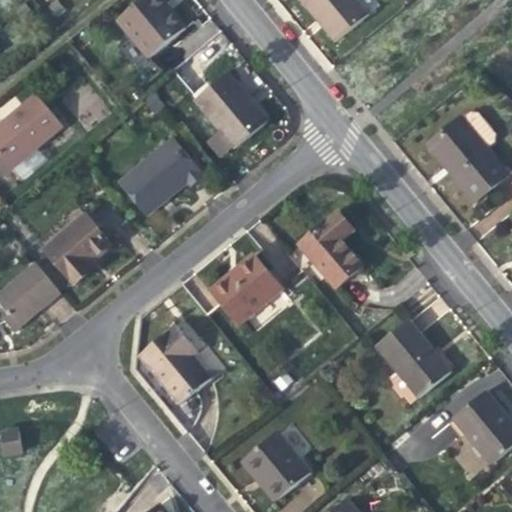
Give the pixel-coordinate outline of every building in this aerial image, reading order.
[(149,59),(185,29),(176,19),(169,10),(171,8),(163,0),(140,0),(117,20),(149,59)] [(357,0),(301,0),(317,19),(336,42),(370,15),(357,0)] [(194,100),(221,132),(235,149),(268,122),(251,101),(228,72),(194,100)] [(12,114),(0,124),(0,156),(11,170),(64,127),(36,94),(12,114)] [(462,118),(428,145),(453,175),(474,201),(508,174),(462,118)] [(222,160),(235,149),(221,132),(208,143),(222,160)] [(173,138),(119,183),(147,216),(171,196),(188,183),(191,186),(204,175),(173,138)] [(338,210),(333,214),(350,235),(356,231),(338,210)] [(343,241),(350,235),(333,214),(298,242),(336,288),(363,266),(351,251),(343,241)] [(86,215),(45,249),(75,285),(93,270),(89,265),(94,261),(112,246),(86,215)] [(284,289),(255,253),(233,271),(209,290),(239,326),(284,289)] [(0,292),(0,304),(12,319),(6,324),(13,332),(60,294),(35,264),(0,292)] [(0,304),(0,325),(6,324),(12,319),(0,304)] [(409,321),(377,347),(420,399),(452,373),(431,348),(409,321)] [(211,379),(195,360),(188,351),(194,346),(177,325),(161,339),(140,356),(180,404),(211,379)] [(201,354),(194,346),(188,351),(195,360),(201,354)] [(487,392),(454,419),(492,465),(511,449),(511,423),(506,415),(487,392)] [(395,441),(408,466),(458,438),(444,414),(395,441)] [(242,462),(256,480),(262,475),(281,499),(312,474),(278,433),(242,462)] [(19,435),(1,438),(2,439),(0,439),(0,444),(2,457),(4,457),(4,458),(22,456),(19,435)] [(276,503),(281,499),(262,475),(256,480),(263,488),(276,503)] [(357,511),(348,500),(333,511),(357,511)]
